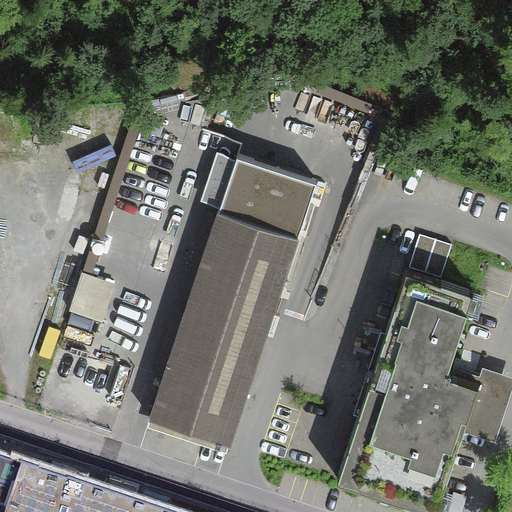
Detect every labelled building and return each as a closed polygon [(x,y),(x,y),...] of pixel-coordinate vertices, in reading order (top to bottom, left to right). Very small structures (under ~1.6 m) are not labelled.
[(0,155),(18,155),(16,117),(0,117),(0,155)] [(106,237),(141,131),(132,128),(97,234),(106,237)] [(227,436),(296,235),(221,209),(152,411),(227,436)] [(421,236),(412,269),(444,277),(452,244),(421,236)] [(470,290),(405,269),(338,476),(433,506),(475,375),(446,366),(470,290)] [(72,313),(107,320),(116,281),(81,273),(72,313)] [(49,511),(0,495),(0,511),(49,511)]
